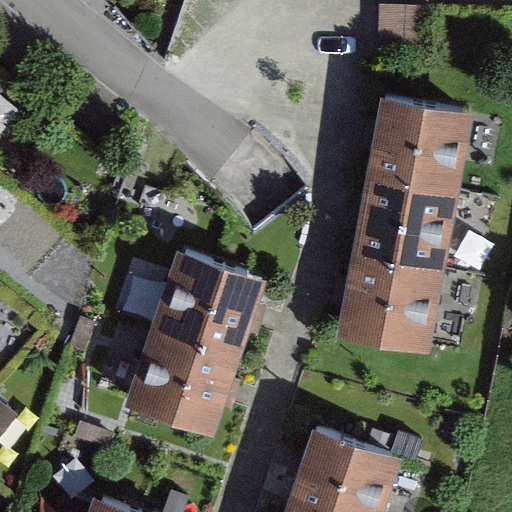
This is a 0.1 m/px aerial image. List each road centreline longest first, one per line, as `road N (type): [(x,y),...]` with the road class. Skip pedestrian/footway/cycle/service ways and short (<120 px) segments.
road 1 (residential): [(54,0),(300,204)]
road 2 (residential): [(231,511),(300,204)]
